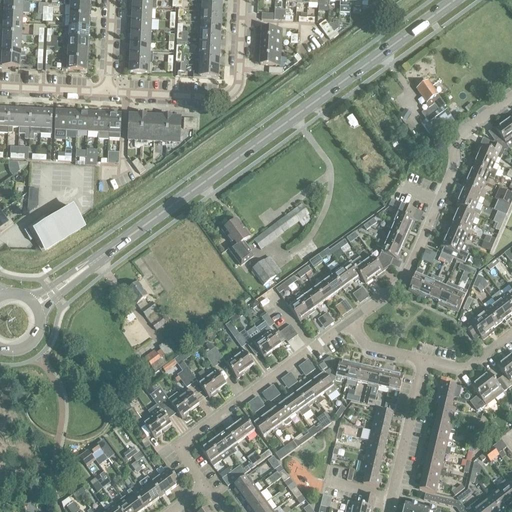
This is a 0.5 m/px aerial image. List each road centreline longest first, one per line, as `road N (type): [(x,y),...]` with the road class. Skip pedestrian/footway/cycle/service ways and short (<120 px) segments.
road 1 (primary): [(39,306),(457,0)]
road 2 (residential): [(511,98),(456,146),(402,281),(350,321)]
road 3 (residential): [(350,321),(177,447),(206,487)]
road 4 (residential): [(108,92),(232,93),(242,0)]
road 5 (residential): [(389,511),(425,360)]
